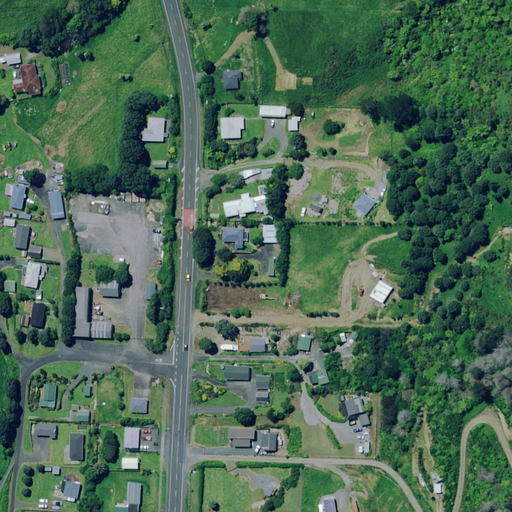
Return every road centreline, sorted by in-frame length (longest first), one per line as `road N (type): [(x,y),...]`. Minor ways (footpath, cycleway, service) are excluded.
road 1 (trunk): [(169,0),(188,92),(191,163),(182,364)]
road 2 (residential): [(182,364),(72,356),(27,369),(11,511)]
road 3 (trunk): [(182,364),(175,511)]
